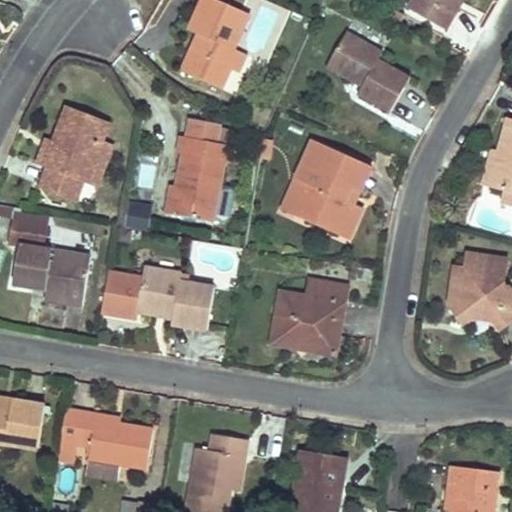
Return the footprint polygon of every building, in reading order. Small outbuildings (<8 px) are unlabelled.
[(232,48),(248,14),(217,0),(202,0),(189,29),(193,31),(176,66),(216,84),(224,66),(232,48)] [(456,0),(410,0),(406,8),(439,29),(456,0)] [(377,53),(341,31),(320,70),(355,90),(352,96),(384,115),(405,78),(373,58),(377,53)] [(239,73),(247,55),(232,48),(224,66),(239,73)] [(104,143),(112,124),(64,105),(49,140),(40,162),(49,165),(42,183),(74,196),(81,177),(89,180),(104,143)] [(486,157),(478,188),(497,193),(511,197),(511,107),(508,120),(497,116),(486,157)] [(215,223),(225,162),(230,163),(233,146),(219,143),(223,124),(187,118),(184,137),(177,136),(174,153),(178,154),(173,184),(169,183),(163,214),(215,223)] [(40,162),(49,140),(41,136),(32,158),(40,162)] [(335,199),(353,162),(305,137),(281,183),(302,194),(291,212),(324,229),(331,213),(346,220),(352,208),(344,204),(335,199)] [(274,142),(261,141),(259,159),(271,160),(274,142)] [(99,185),(114,147),(104,143),(89,180),(92,182),(99,185)] [(466,185),(478,188),(486,157),(475,154),(466,185)] [(40,162),(33,179),(42,183),(49,165),(40,162)] [(344,204),(363,166),(353,162),(335,199),(344,204)] [(81,177),(74,196),(84,200),(92,182),(89,180),(81,177)] [(302,194),(281,183),(291,212),(302,194)] [(511,197),(497,193),(493,206),(511,211),(511,197)] [(148,229),(152,203),(132,201),(129,227),(148,229)] [(20,208),(0,204),(0,211),(12,213),(19,215),(20,208)] [(15,241),(8,280),(40,286),(63,290),(61,300),(77,303),(86,251),(43,243),(47,219),(19,215),(12,213),(8,239),(15,241)] [(337,236),(346,220),(331,213),(324,229),(337,236)] [(500,282),(504,256),(466,248),(463,267),(452,266),(448,301),(455,312),(465,308),(469,314),(486,317),(492,314),(500,325),(511,313),(511,291),(506,284),(500,282)] [(135,276),(100,269),(92,310),(128,316),(129,310),(130,304),(169,311),(168,317),(167,320),(201,326),(208,286),(171,280),(172,273),(137,266),(135,276)] [(278,289),(269,340),(303,346),(306,333),(334,338),(343,286),(308,280),(306,294),(278,289)] [(63,290),(40,286),(40,296),(61,300),(63,290)] [(129,310),(168,317),(169,311),(130,304),(129,310)] [(306,333),(303,346),(332,351),(334,338),(306,333)] [(0,407),(9,409),(11,398),(0,396),(0,407)] [(9,409),(0,407),(0,441),(38,449),(47,406),(11,398),(9,409)] [(145,466),(152,427),(119,421),(80,414),(81,409),(64,406),(59,438),(75,441),(89,443),(84,472),(116,478),(119,462),(145,466)] [(120,416),(81,409),(80,414),(119,421),(120,416)] [(200,446),(189,511),(228,511),(234,483),(238,455),(247,456),(249,440),(216,435),(214,449),(200,446)] [(75,441),(59,438),(58,446),(73,449),(75,441)] [(73,449),(58,446),(56,457),(72,460),(73,449)] [(346,459),(300,451),(297,468),(343,476),(346,459)] [(238,455),(234,483),(242,484),(247,456),(238,455)] [(485,511),(492,471),(441,464),(438,484),(446,485),(441,511),(485,511)] [(343,476),(297,468),(294,482),(341,490),(343,476)] [(294,482),(288,511),(336,511),(341,490),(294,482)] [(142,511),(144,502),(124,498),(121,511),(142,511)]
